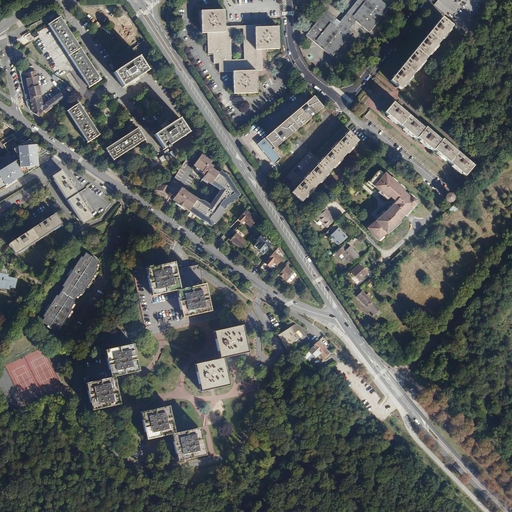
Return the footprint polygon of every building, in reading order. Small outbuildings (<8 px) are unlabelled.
[(325,9),(305,33),(332,55),(351,31),(348,28),(355,20),(369,31),(389,6),(381,0),(355,0),(339,20),(325,9)] [(436,0),(433,4),(461,28),(484,0),(436,0)] [(224,9),(201,10),(201,32),(207,32),(225,32),(224,26),(224,9)] [(56,15),(45,22),(86,83),(97,75),(56,15)] [(442,18),(390,81),(400,90),(452,26),(442,18)] [(227,26),(224,26),(225,32),(207,32),(207,54),(212,54),(212,63),(218,63),(218,72),(232,72),(255,71),(261,71),(261,50),(255,50),(254,28),(260,27),(260,25),(245,26),(246,62),(228,62),(227,26)] [(260,27),(254,28),(255,50),(261,50),(279,50),(277,27),(260,27)] [(28,34),(24,37),(28,43),(32,41),(28,34)] [(139,57),(114,73),(123,87),(148,70),(139,57)] [(255,71),(232,72),(233,94),(256,94),(255,71)] [(35,72),(20,75),(27,105),(32,113),(38,117),(43,111),(45,113),(46,112),(50,109),(56,105),(69,95),(67,91),(64,93),(63,92),(41,107),(40,105),(39,105),(38,103),(41,101),(40,99),(37,100),(35,97),(40,95),(35,72)] [(259,140),(276,161),(288,151),(281,142),(322,108),(312,96),(259,140)] [(77,103),(66,111),(86,142),(98,135),(77,103)] [(393,103),(384,114),(416,140),(417,139),(432,152),(433,150),(465,177),(474,166),(442,140),(441,141),(426,129),(425,130),(393,103)] [(370,111),(365,117),(453,191),(458,185),(370,111)] [(179,119),(154,135),(163,149),(188,132),(179,119)] [(248,130),(250,133),(256,127),(254,124),(248,130)] [(310,151),(281,181),(302,201),(358,141),(342,126),(314,155),(310,151)] [(137,128),(105,148),(113,160),(144,139),(137,128)] [(45,151),(29,139),(13,149),(19,158),(0,169),(0,189),(38,166),(37,156),(45,151)] [(201,154),(193,165),(200,170),(203,166),(205,167),(201,172),(204,174),(202,177),(215,186),(224,174),(219,171),(218,172),(212,167),(213,165),(210,163),(211,161),(201,154)] [(64,171),(54,178),(85,225),(95,218),(64,171)] [(377,172),(368,182),(387,199),(389,197),(394,202),(383,214),(367,229),(377,241),(397,223),(397,222),(402,217),(403,218),(407,214),(407,213),(414,205),(414,202),(412,200),(408,200),(401,194),(403,193),(383,175),(382,176),(378,172),(377,172)] [(224,174),(215,186),(220,189),(209,204),(203,200),(198,200),(197,198),(188,211),(210,226),(212,223),(214,224),(217,220),(217,221),(225,210),(223,209),(226,205),(236,198),(235,197),(238,195),(228,178),(226,179),(222,176),(224,174)] [(175,201),(184,189),(171,181),(169,186),(158,184),(154,189),(166,197),(169,193),(174,197),(172,200),(175,201)] [(188,211),(197,198),(184,189),(175,201),(188,211)] [(440,197),(445,204),(452,199),(447,192),(440,197)] [(246,210),(239,217),(250,227),(257,220),(246,210)] [(316,213),(311,218),(313,220),(315,218),(325,229),(333,220),(325,211),(318,218),(317,216),(318,215),(316,213)] [(56,213),(10,244),(17,254),(63,223),(56,213)] [(328,231),(321,237),(323,240),(327,236),(337,247),(345,239),(337,230),(330,236),(329,234),(330,233),(328,231)] [(236,233),(230,240),(240,249),(246,242),(236,233)] [(270,246),(257,236),(253,242),(255,244),(252,248),(262,256),(270,246)] [(342,247),(335,254),(337,257),(339,255),(348,265),(357,257),(349,248),(343,253),(343,251),(345,249),(342,247)] [(274,252),(264,263),(269,267),(273,263),(276,266),(282,259),(274,252)] [(97,268),(95,268),(100,261),(86,253),(83,258),(81,257),(64,286),(66,287),(58,299),(57,298),(46,316),(47,317),(44,323),(50,327),(50,328),(54,331),(55,329),(57,331),(59,328),(60,329),(63,323),(65,324),(73,311),(71,311),(75,304),(74,304),(80,294),(81,295),(83,292),(84,292),(97,271),(95,270),(97,268)] [(181,290),(177,262),(147,268),(153,297),(178,290),(181,290)] [(13,270),(3,263),(1,275),(0,275),(0,285),(13,288),(13,285),(17,286),(19,279),(12,277),(13,270)] [(368,273),(360,264),(352,271),(352,272),(351,273),(358,280),(359,280),(363,277),(364,277),(367,274),(368,273)] [(285,267),(278,275),(286,282),(288,280),(293,274),(285,267)] [(380,273),(374,267),(368,273),(367,274),(372,280),(380,273)] [(359,280),(355,284),(379,306),(386,299),(364,277),(363,277),(359,280)] [(212,311),(208,284),(181,290),(178,290),(183,317),(212,311)] [(374,314),(377,316),(381,312),(359,290),(352,298),(372,317),(374,314)] [(300,338),(291,324),(278,334),(287,347),(300,338)] [(213,331),(219,359),(222,358),(247,352),(240,325),(213,331)] [(321,332),(315,338),(327,351),(333,346),(321,332)] [(327,351),(315,338),(307,346),(314,353),(320,347),(326,353),(327,351)] [(141,371),(135,344),(107,351),(113,378),(116,377),(141,371)] [(194,365),(200,391),(228,385),(222,358),(219,359),(194,365)] [(122,405),(116,377),(113,378),(87,383),(93,411),(122,405)] [(176,435),(169,406),(141,412),(148,440),(173,435),(176,435)] [(176,435),(173,435),(178,462),(207,456),(202,429),(176,435)]
